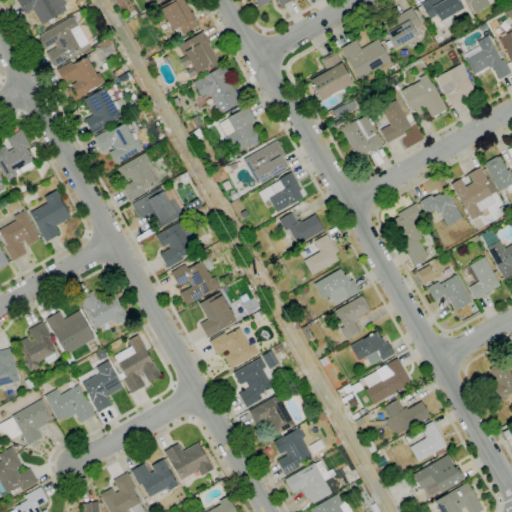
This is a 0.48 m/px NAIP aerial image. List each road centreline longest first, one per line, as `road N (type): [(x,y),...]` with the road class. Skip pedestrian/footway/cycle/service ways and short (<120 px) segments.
road 1 (residential): [(222,0),(511,492)]
road 2 (residential): [(0,40),(264,511)]
road 3 (residential): [(511,112),(347,202)]
road 4 (residential): [(199,393),(71,467)]
road 5 (residential): [(112,243),(0,306)]
